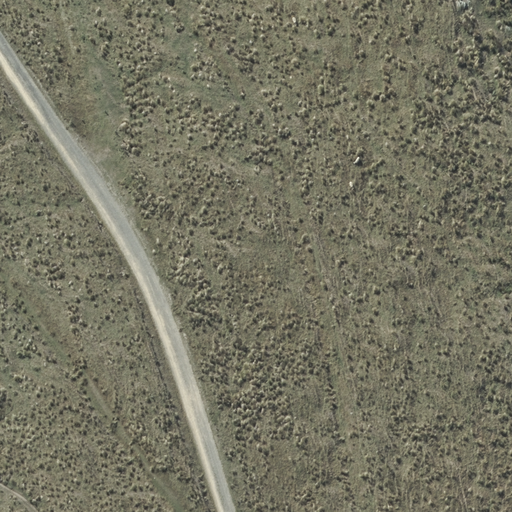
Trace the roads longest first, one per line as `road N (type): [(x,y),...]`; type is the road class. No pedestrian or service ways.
road 1 (track): [(0,43),(137,259),(227,511)]
road 2 (track): [(189,511),(0,271)]
